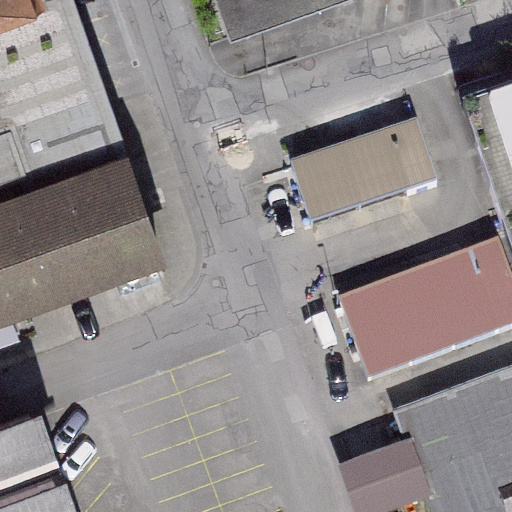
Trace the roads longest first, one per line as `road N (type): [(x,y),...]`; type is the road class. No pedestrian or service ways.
road 1 (residential): [(194,135),(250,299),(288,336),(352,511)]
road 2 (residential): [(511,32),(194,135)]
road 3 (residential): [(148,0),(194,135)]
